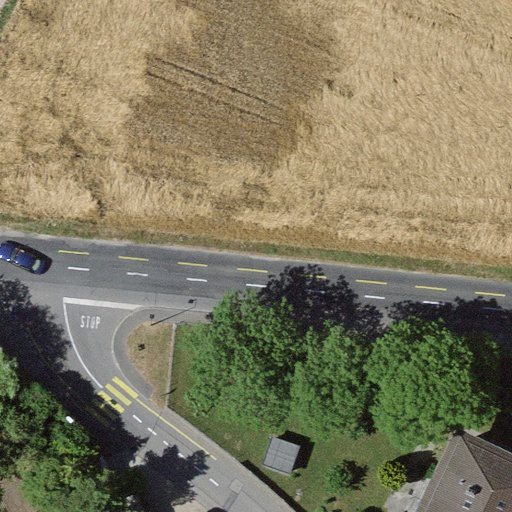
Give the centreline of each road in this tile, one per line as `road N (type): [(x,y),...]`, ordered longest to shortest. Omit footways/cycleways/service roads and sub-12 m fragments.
road 1 (tertiary): [(54,269),(511,311)]
road 2 (unclassified): [(54,269),(73,355),(90,381),(248,511)]
